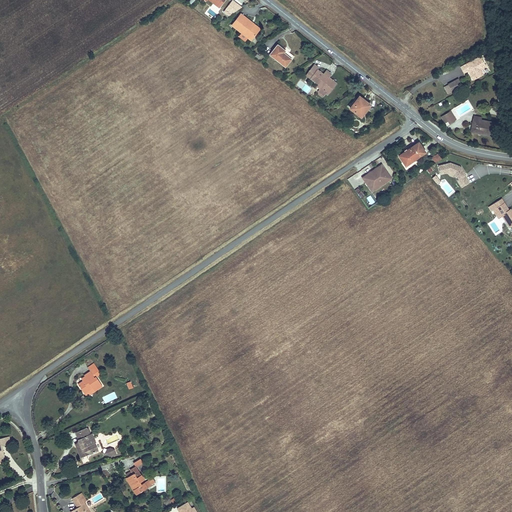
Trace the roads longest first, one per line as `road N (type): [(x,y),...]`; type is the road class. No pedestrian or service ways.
road 1 (unclassified): [(418,119),(14,397)]
road 2 (tertiary): [(267,0),(418,119)]
road 3 (unknown): [(131,458),(0,503)]
